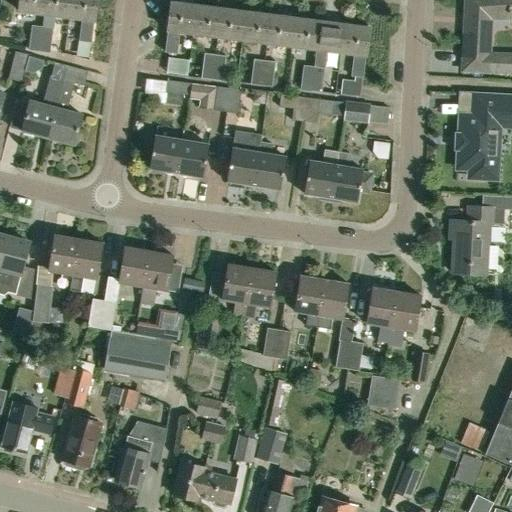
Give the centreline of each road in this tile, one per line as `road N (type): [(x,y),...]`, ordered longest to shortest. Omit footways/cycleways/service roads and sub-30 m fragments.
road 1 (unclassified): [(393,236),(405,213),(419,0)]
road 2 (residential): [(104,205),(132,0)]
road 3 (unclassified): [(393,236),(363,242),(224,224)]
road 4 (residential): [(224,224),(104,205)]
